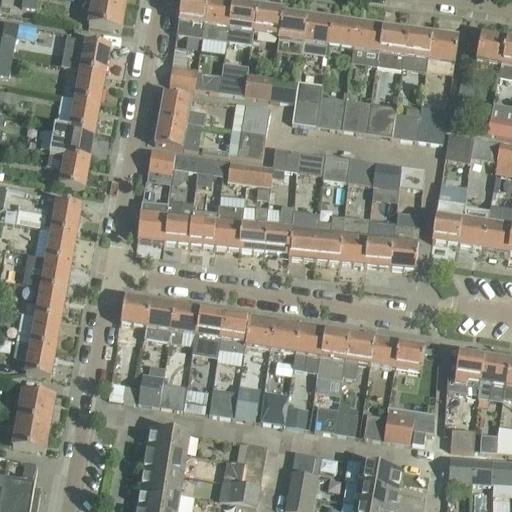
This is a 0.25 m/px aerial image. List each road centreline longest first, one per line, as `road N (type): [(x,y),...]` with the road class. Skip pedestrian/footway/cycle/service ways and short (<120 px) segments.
road 1 (residential): [(511,313),(451,305),(415,320),(114,271)]
road 2 (residential): [(160,0),(114,271)]
road 3 (residential): [(114,271),(70,511)]
